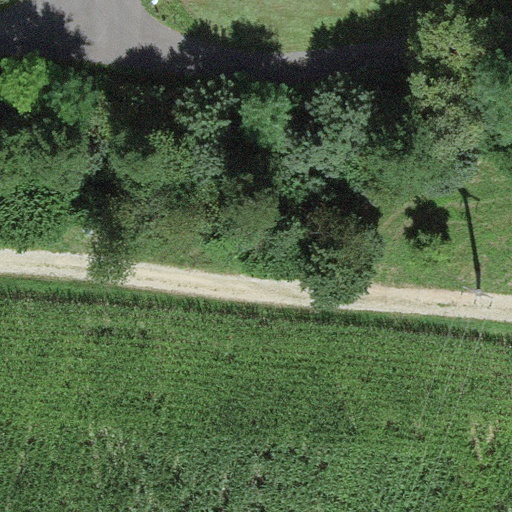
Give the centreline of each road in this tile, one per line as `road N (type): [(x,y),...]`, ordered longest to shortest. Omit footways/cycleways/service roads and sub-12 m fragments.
road 1 (track): [(0,260),(511,302)]
road 2 (unclassified): [(82,49),(357,58),(511,28)]
